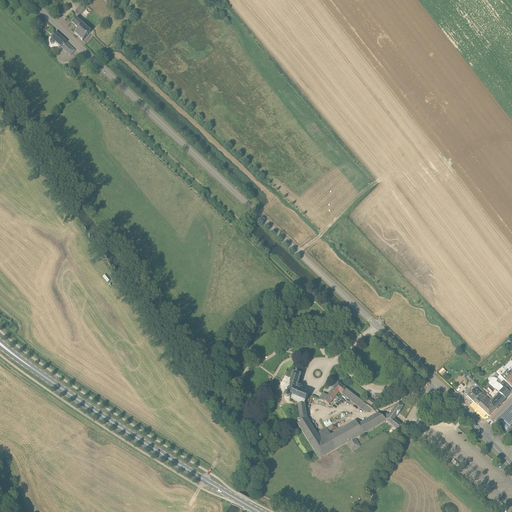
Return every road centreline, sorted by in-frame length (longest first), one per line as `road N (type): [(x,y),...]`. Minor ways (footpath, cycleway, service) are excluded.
road 1 (secondary): [(480,430),(30,0)]
road 2 (primary): [(259,511),(29,366)]
